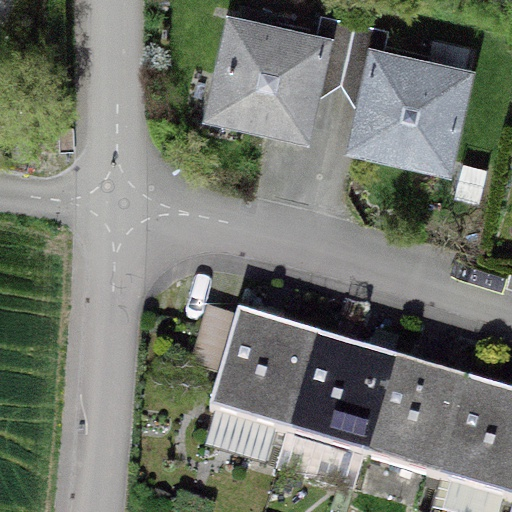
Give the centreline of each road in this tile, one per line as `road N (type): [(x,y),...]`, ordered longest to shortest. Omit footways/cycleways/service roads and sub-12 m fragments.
road 1 (residential): [(106,211),(511,313)]
road 2 (residential): [(92,511),(106,211)]
road 3 (residential): [(106,211),(109,0)]
